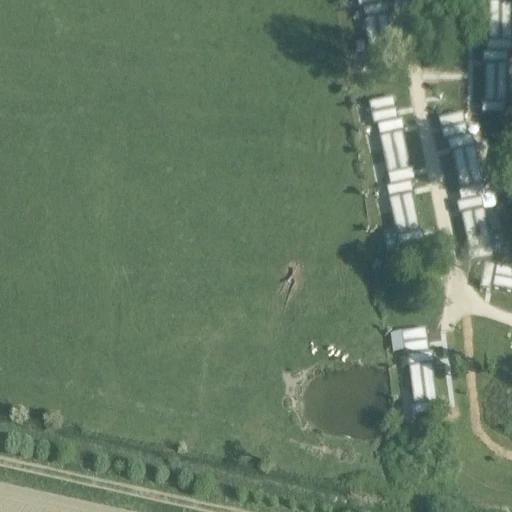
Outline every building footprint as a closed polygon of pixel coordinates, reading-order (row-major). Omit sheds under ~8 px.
[(356,0),(358,9),(361,9),(383,6),(382,0),(356,0)] [(511,0),(485,0),(486,3),(488,3),(487,23),(511,23),(511,0)] [(383,6),(361,9),(366,40),(392,36),(387,5),(383,6)] [(487,42),(485,42),(485,54),(507,54),(511,54),(511,23),(487,23),(487,42)] [(392,36),(366,40),(371,71),(396,67),(392,36)] [(485,54),(481,54),(481,66),(483,66),(483,85),(507,85),(507,54),(485,54)] [(483,104),(481,104),(481,116),(507,116),(507,85),(483,85),(483,104)] [(392,98),(367,104),(372,127),(376,127),(398,122),(392,98)] [(462,114),(437,120),(442,143),(446,142),(468,137),(462,114)] [(398,122),(376,127),(383,157),(406,152),(402,133),(404,133),(401,121),(398,122)] [(468,137),(446,142),(449,154),(451,153),(455,172),(478,167),(471,137),(468,137)] [(406,152),(383,157),(389,188),(411,183),(415,182),(412,170),(410,171),(406,152)] [(478,167),(455,172),(459,191),(457,192),(460,203),(480,199),(485,197),(478,167)] [(389,188),(385,188),(392,219),(415,214),(411,195),(413,195),(411,183),(389,188)] [(460,203),(455,204),(458,216),(460,215),(464,234),(487,229),(480,199),(460,203)] [(415,214),(392,219),(399,249),(424,244),(422,232),(420,233),(415,214)] [(487,229),(464,234),(469,253),(466,253),(469,265),(494,259),(487,229)] [(511,269),(483,264),(479,290),(490,292),(491,290),(510,293),(511,281),(511,269)] [(426,330),(400,333),(403,357),(407,357),(429,354),(426,330)] [(429,354),(407,357),(411,388),(434,385),(432,365),(434,365),(432,353),(429,354)] [(434,385),(411,388),(415,418),(440,415),(439,403),(437,404),(434,385)]
